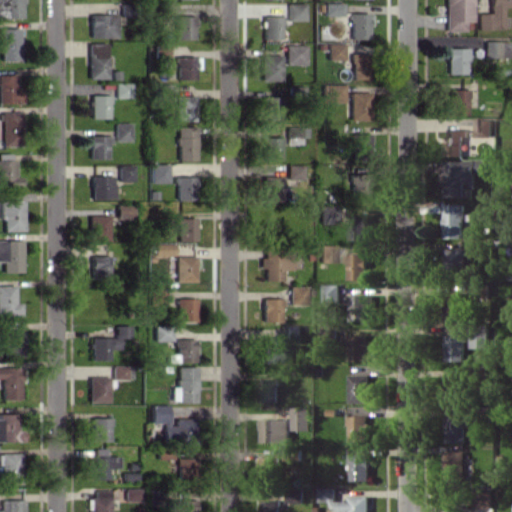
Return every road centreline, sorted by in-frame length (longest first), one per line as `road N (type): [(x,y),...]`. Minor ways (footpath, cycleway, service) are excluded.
road 1 (residential): [(404,0),(408,511)]
road 2 (residential): [(226,0),(228,511)]
road 3 (residential): [(52,0),(53,511)]
